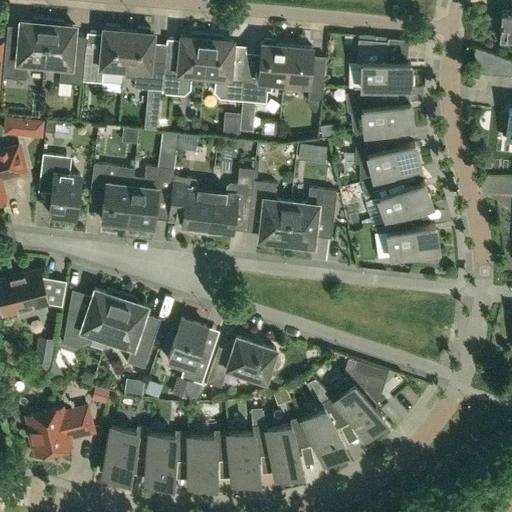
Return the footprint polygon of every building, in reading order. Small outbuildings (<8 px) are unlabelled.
[(511,10),(501,10),(501,22),(499,22),(499,28),(501,28),(500,40),(507,41),(511,41),(511,10)] [(44,63),(48,18),(32,17),(32,21),(20,20),(18,44),(5,43),(2,76),(26,78),(27,65),(31,62),(44,63)] [(63,19),(48,18),(44,63),(57,65),(60,68),(59,81),(82,83),(83,79),(85,55),(85,54),(72,53),(75,24),(63,23),(63,19)] [(124,67),(127,29),(119,28),(119,24),(106,23),(106,27),(103,27),(100,65),(124,67)] [(138,30),(127,29),(124,67),(123,77),(134,78),(134,86),(162,88),(165,61),(151,59),(153,32),(150,31),(151,27),(138,26),(138,30)] [(203,75),(207,32),(191,31),(191,35),(181,34),(179,56),(176,58),(165,58),(165,61),(162,88),(162,92),(183,94),(191,88),(192,74),(203,75)] [(223,34),(207,32),(203,75),(215,76),(214,91),(220,98),(241,100),(241,99),(244,71),(244,65),(234,64),(231,61),(233,39),(223,38),(223,34)] [(283,82),(286,44),(276,43),(274,38),(265,38),(262,41),(260,41),(258,73),(244,71),(241,99),(266,101),(267,90),(271,90),(272,81),(283,82)] [(409,87),(409,62),(410,62),(410,61),(386,61),(387,40),(358,38),(356,61),(361,62),(360,87),(354,86),(354,87),(383,87),(409,87)] [(313,46),(286,44),(283,82),(309,84),(308,98),(322,99),(324,71),(311,70),(313,46)] [(412,127),(409,102),(410,102),(410,101),(385,104),(383,87),(354,87),(355,92),(345,94),(347,109),(351,112),(353,129),(357,133),(386,131),(412,127)] [(48,112),(10,111),(10,132),(47,133),(48,112)] [(390,146),(386,131),(357,133),(357,161),(358,161),(358,160),(369,160),(373,177),(361,180),(362,181),(402,171),(402,170),(419,166),(414,142),(415,142),(414,141),(390,146)] [(0,198),(5,197),(0,178),(0,176),(25,170),(19,144),(0,148),(0,198)] [(52,181),(48,212),(75,216),(80,174),(69,172),(69,168),(65,167),(66,155),(42,152),(39,180),(52,181)] [(127,222),(132,174),(133,166),(94,162),(90,189),(104,191),(101,219),(127,222)] [(170,199),(173,174),(173,167),(145,164),(144,176),(132,174),(127,222),(153,225),(156,197),(170,199)] [(249,212),(249,208),(253,179),(254,168),(239,166),(237,182),(230,181),(226,184),(226,189),(211,187),(206,231),(209,232),(227,232),(227,229),(232,230),(235,211),(249,212)] [(424,179),(407,185),(402,171),(362,181),(366,195),(377,191),(378,195),(377,195),(377,196),(379,196),(386,219),(380,221),(380,222),(408,212),(431,204),(423,181),(424,181),(424,179)] [(204,231),(206,231),(211,187),(198,185),(198,181),(195,177),(173,174),(170,199),(169,208),(177,209),(176,216),(182,216),(181,223),(187,224),(186,227),(190,228),(204,231)] [(285,245),(290,200),(278,198),(275,195),(276,181),(253,179),(249,208),(262,209),(259,238),(270,239),(270,243),(285,245)] [(304,201),(290,200),(285,245),(301,247),(301,243),(313,244),(316,216),(333,218),(336,193),(335,189),(309,186),(308,198),(304,201)] [(438,249),(434,224),(435,224),(435,223),(410,227),(408,212),(380,222),(381,231),(386,230),(386,231),(387,231),(390,255),(408,253),(408,256),(407,256),(407,257),(436,261),(436,259),(435,259),(433,249),(438,249)] [(48,302),(39,268),(0,277),(0,305),(2,314),(18,310),(19,315),(46,309),(45,303),(48,302)] [(93,333),(107,337),(122,292),(107,287),(106,291),(95,287),(88,306),(87,306),(82,308),(81,312),(68,308),(63,341),(76,346),(92,338),(93,333)] [(154,304),(173,303),(172,287),(153,288),(154,304)] [(137,297),(122,292),(107,337),(132,346),(127,361),(144,367),(155,334),(143,330),(144,327),(142,322),(141,322),(146,305),(135,301),(137,297)] [(206,325),(181,316),(167,358),(184,364),(181,375),(202,382),(212,352),(199,347),(206,325)] [(276,352),(275,352),(276,348),(236,334),(231,350),(218,345),(205,381),(220,386),(227,368),(265,381),(269,369),(270,369),(272,369),(273,369),(275,368),(277,367),(278,366),(279,365),(279,364),(280,363),(280,362),(280,361),(280,359),(280,357),(280,356),(279,355),(278,354),(276,352)] [(35,368),(46,370),(47,362),(50,362),(54,338),(39,335),(34,359),(37,360),(35,368)] [(331,396),(351,419),(365,435),(380,422),(377,418),(382,414),(369,399),(376,393),(385,367),(356,357),(349,377),(352,381),(352,382),(335,398),(332,395),(331,396)] [(335,427),(351,419),(331,396),(322,400),(324,405),(323,405),(324,406),(303,417),(301,415),(300,415),(315,442),(324,460),(341,451),(339,447),(344,444),(335,427)] [(61,406),(27,415),(31,432),(28,432),(31,446),(34,445),(37,454),(70,445),(68,434),(73,433),(74,435),(93,430),(87,404),(62,411),(61,406)] [(296,446),(315,442),(300,415),(289,417),(290,422),(290,423),(266,428),(265,423),(271,452),(275,475),(294,471),(293,466),(300,465),(296,446)] [(271,452),(265,423),(253,424),(253,429),(253,430),(229,432),(228,428),(227,428),(230,458),(232,480),(251,478),(251,473),(257,472),(255,453),(271,452)] [(147,455),(150,426),(137,424),(136,428),(135,428),(135,429),(110,425),(106,449),(102,448),(99,468),(103,469),(102,472),(121,475),(122,471),(129,472),(132,453),(147,455)] [(188,459),(188,429),(176,428),(176,433),(175,433),(175,434),(151,432),(152,426),(150,426),(147,455),(145,479),(164,481),(165,476),(171,477),(173,458),(188,459)] [(230,458),(227,428),(215,428),(215,433),(214,433),(214,434),(190,434),(190,429),(188,429),(188,459),(188,482),(208,482),(208,477),(214,477),(214,458),(230,458)]
